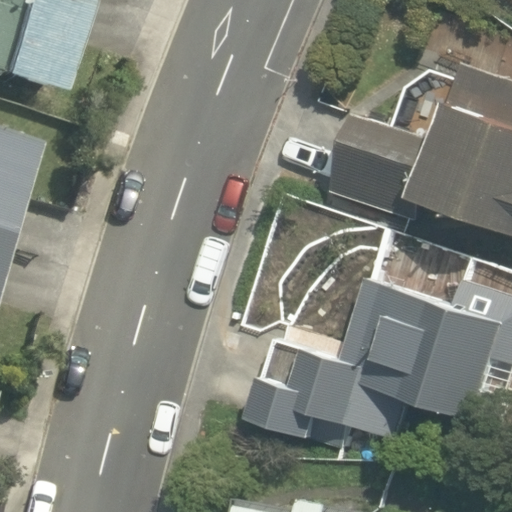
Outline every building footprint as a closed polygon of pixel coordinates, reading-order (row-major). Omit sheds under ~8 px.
[(0,0),(0,66),(68,90),(98,0),(0,0)] [(404,126),(322,99),(311,137),(391,162),(383,188),(509,228),(511,217),(511,55),(435,31),(404,126)] [(0,335),(50,161),(0,146),(0,335)] [(392,441),(404,402),(455,411),(463,385),(504,398),(511,369),(511,285),(442,264),(435,289),(381,273),(397,221),(318,198),(277,334),(245,325),(218,415),(294,437),(301,413),(392,441)] [(193,511),(395,511),(199,481),(193,511)]
